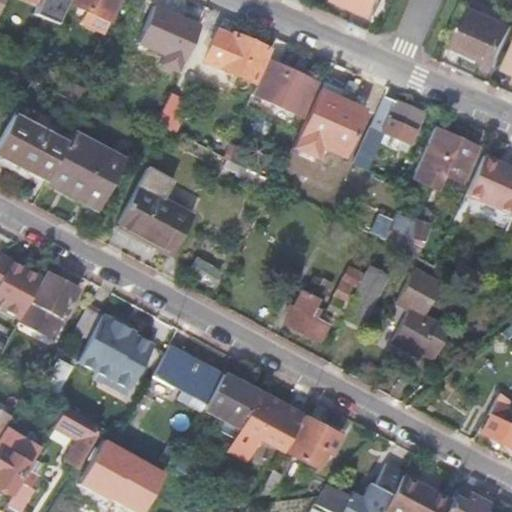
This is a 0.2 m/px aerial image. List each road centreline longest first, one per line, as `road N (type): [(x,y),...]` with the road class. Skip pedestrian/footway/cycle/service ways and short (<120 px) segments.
road 1 (residential): [(0,211),(511,488)]
road 2 (residential): [(396,70),(239,0)]
road 3 (residential): [(511,119),(396,70)]
